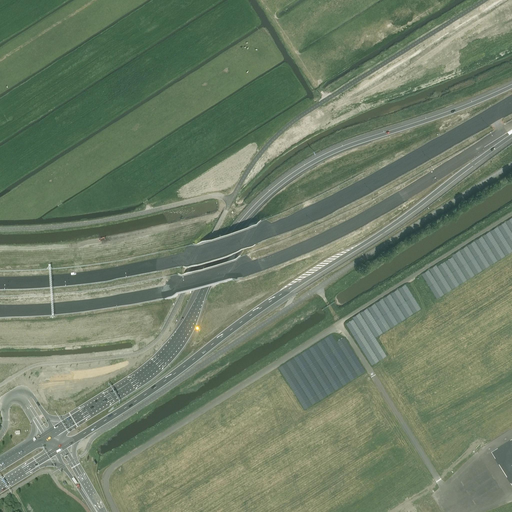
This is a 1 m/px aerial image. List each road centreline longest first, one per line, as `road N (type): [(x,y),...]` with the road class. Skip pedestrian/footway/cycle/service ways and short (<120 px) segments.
road 1 (motorway): [(511,86),(340,148),(273,189),(226,241),(164,356),(54,431)]
road 2 (motorway): [(0,307),(127,297),(280,255),(379,209),(511,126)]
road 3 (motorway): [(511,104),(387,177),(242,242),(107,274),(0,283)]
road 4 (motorway): [(63,446),(511,136)]
